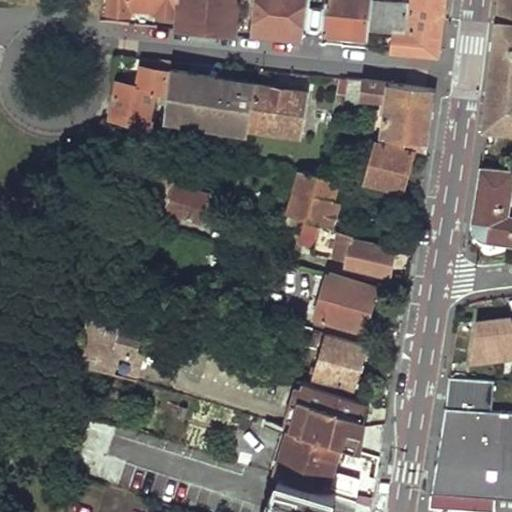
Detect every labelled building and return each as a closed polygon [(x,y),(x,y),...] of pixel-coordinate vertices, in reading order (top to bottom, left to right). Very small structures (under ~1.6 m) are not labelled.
[(108,0),(106,16),(128,19),(129,11),(136,12),(152,13),(152,18),(174,20),(176,0),(108,0)] [(176,0),(174,20),(173,29),(203,32),(234,36),(237,0),(176,0)] [(257,0),(255,33),(271,34),(272,29),(294,31),(296,11),(303,12),(304,0),(257,0)] [(324,0),(320,34),(366,38),(367,30),(370,0),(324,0)] [(391,32),(389,52),(438,57),(444,0),(412,0),(412,4),(375,0),(370,0),(367,30),(391,32)] [(511,0),(501,0),(486,126),(511,129),(511,0)] [(294,31),(272,29),(271,34),(301,38),(303,12),(296,11),(294,31)] [(171,69),(172,62),(141,59),(137,87),(116,84),(109,119),(161,133),(163,121),(149,118),(153,92),(167,93),(171,73),(171,69)] [(257,84),(171,69),(171,73),(167,93),(167,97),(163,118),(250,132),(250,128),(257,85),(257,84)] [(427,154),(436,91),(366,79),(364,97),(387,102),(382,137),(389,139),(389,143),(427,154)] [(300,136),(307,95),(257,85),(250,128),(300,136)] [(400,194),(412,153),(377,144),(366,184),(400,194)] [(511,168),(481,166),(470,244),(487,259),(510,257),(510,244),(511,243),(511,215),(509,215),(511,177),(511,168)] [(332,206),(338,182),(302,172),(290,215),(335,229),(341,210),(332,206)] [(199,225),(208,196),(176,185),(175,183),(143,174),(137,192),(168,203),(165,214),(199,225)] [(355,238),(356,235),(335,229),(290,215),(283,213),(282,220),(302,227),(298,237),(314,243),(314,247),(348,258),(347,263),(388,276),(396,251),(355,238)] [(405,250),(408,240),(386,233),(382,243),(405,250)] [(365,333),(375,290),(326,278),(316,321),(365,333)] [(83,364),(137,381),(143,363),(139,350),(144,332),(88,314),(83,364)] [(511,315),(478,319),(472,361),(511,356),(511,315)] [(304,347),(310,330),(290,324),(288,330),(292,331),(289,341),(304,347)] [(354,388),(367,348),(328,335),(316,375),(354,388)] [(496,379),(449,376),(432,492),(511,498),(511,412),(494,412),(496,379)] [(288,417),(285,426),(291,428),(338,443),(341,435),(344,426),(367,427),(374,404),(300,379),(299,383),(288,417)] [(341,435),(338,443),(342,444),(359,450),(362,442),(367,427),(344,426),(341,435)] [(334,469),(342,444),(338,443),(291,428),(278,469),(355,496),(361,480),(334,469)] [(331,511),(334,505),(336,494),(278,477),(275,486),(267,511),(331,511)]
